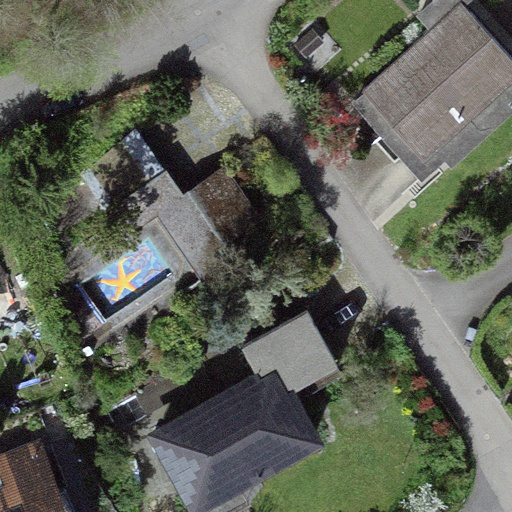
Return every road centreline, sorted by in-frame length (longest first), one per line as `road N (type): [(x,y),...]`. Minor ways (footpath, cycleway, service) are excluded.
road 1 (residential): [(208,12),(511,461)]
road 2 (residential): [(0,106),(208,12)]
